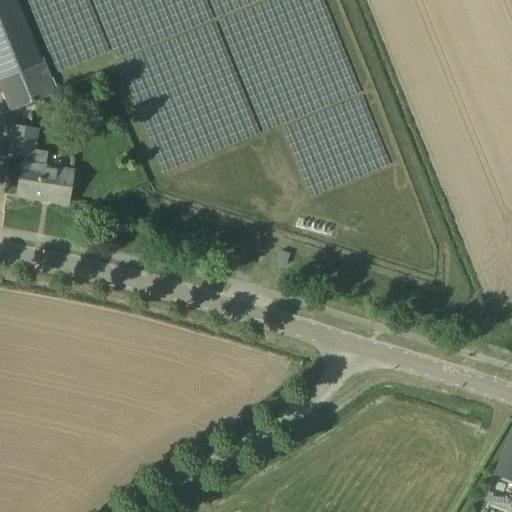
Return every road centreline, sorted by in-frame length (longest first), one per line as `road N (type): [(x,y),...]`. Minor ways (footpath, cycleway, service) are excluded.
road 1 (tertiary): [(361,348),(219,302),(0,250)]
road 2 (unclassified): [(137,511),(319,396),(361,348)]
road 3 (tertiary): [(511,395),(361,348)]
